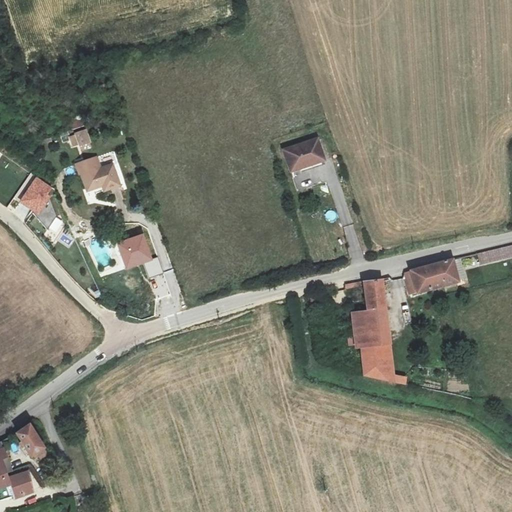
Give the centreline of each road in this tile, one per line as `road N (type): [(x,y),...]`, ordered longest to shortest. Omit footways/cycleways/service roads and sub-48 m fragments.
road 1 (unclassified): [(126,337),(511,235)]
road 2 (unclassified): [(126,337),(0,213)]
road 3 (unclassified): [(0,423),(126,337)]
